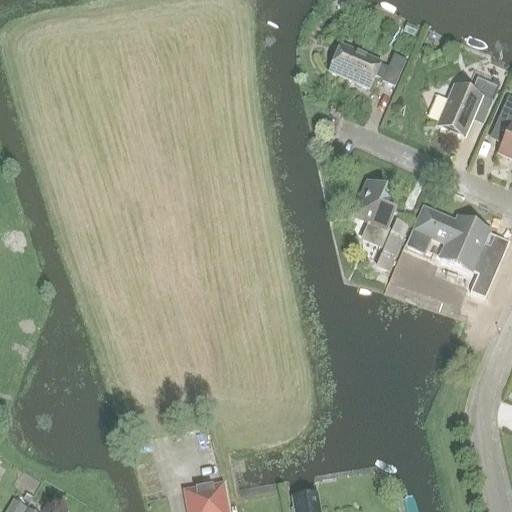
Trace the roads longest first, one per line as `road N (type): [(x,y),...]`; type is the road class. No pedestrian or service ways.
road 1 (residential): [(499,511),(482,410),(511,332)]
road 2 (residential): [(511,202),(346,132)]
